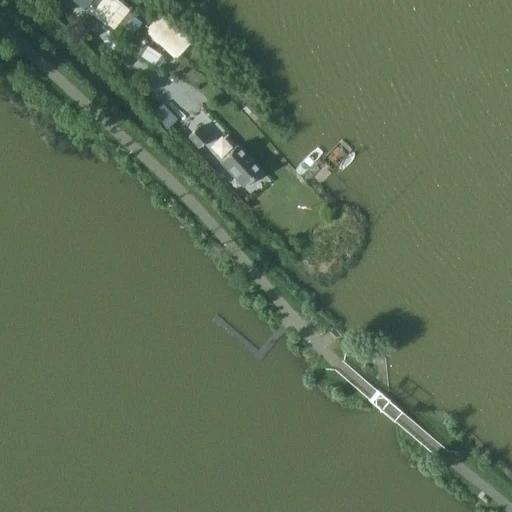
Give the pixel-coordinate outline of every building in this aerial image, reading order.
[(80,0),(89,9),(98,0),(80,0)] [(128,7),(123,17),(138,25),(143,14),(128,7)] [(159,12),(150,22),(181,53),(191,43),(159,12)] [(202,123),(190,134),(200,145),(212,134),(202,123)] [(237,145),(220,160),(244,187),(261,171),(237,145)]
